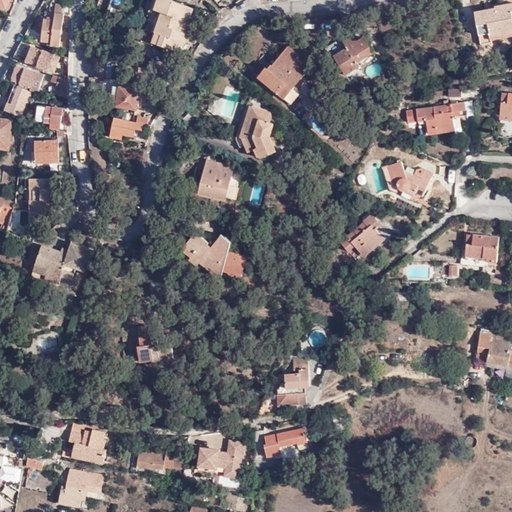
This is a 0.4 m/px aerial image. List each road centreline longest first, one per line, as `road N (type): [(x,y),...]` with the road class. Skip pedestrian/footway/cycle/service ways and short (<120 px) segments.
road 1 (residential): [(77,0),(79,153),(87,218),(104,239),(126,233),(150,160),(198,63),(238,20),(316,0)]
road 2 (residential): [(0,417),(36,423),(89,413),(185,433),(318,406)]
